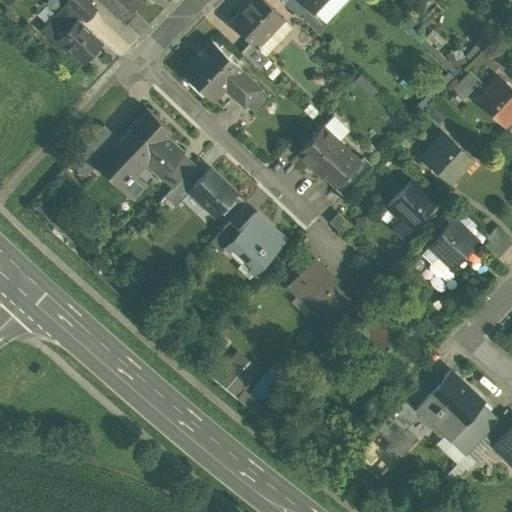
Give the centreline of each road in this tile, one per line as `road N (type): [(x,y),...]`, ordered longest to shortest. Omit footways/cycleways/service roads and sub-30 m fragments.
road 1 (secondary): [(37,295),(294,511)]
road 2 (residential): [(192,0),(137,63),(313,212)]
road 3 (residential): [(511,290),(458,348),(511,387)]
